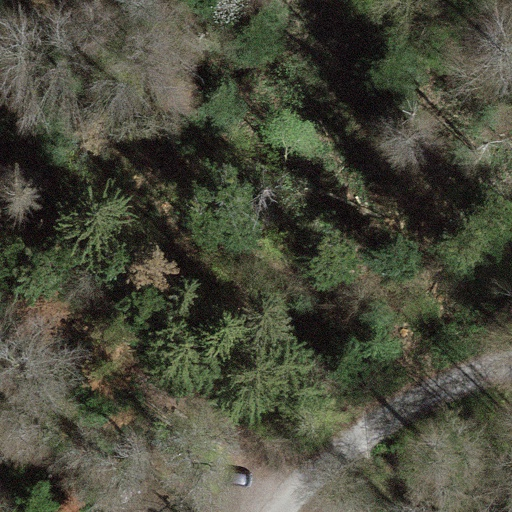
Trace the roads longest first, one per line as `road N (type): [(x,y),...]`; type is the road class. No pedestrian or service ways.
road 1 (track): [(0,397),(305,511)]
road 2 (track): [(285,511),(477,365),(511,358)]
